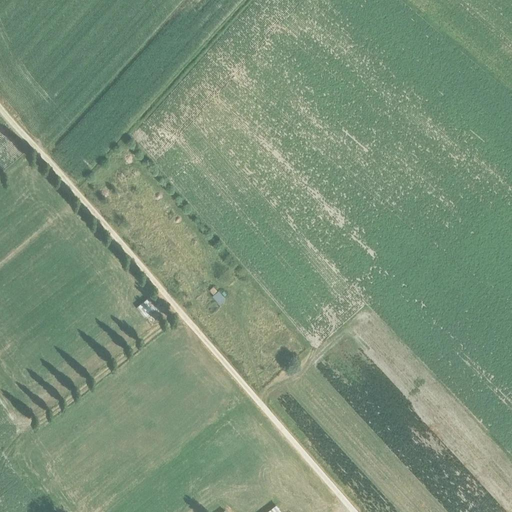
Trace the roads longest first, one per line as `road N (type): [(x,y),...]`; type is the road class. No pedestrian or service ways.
road 1 (track): [(354,511),(0,107)]
road 2 (track): [(0,392),(20,420),(42,421),(171,318),(184,316)]
